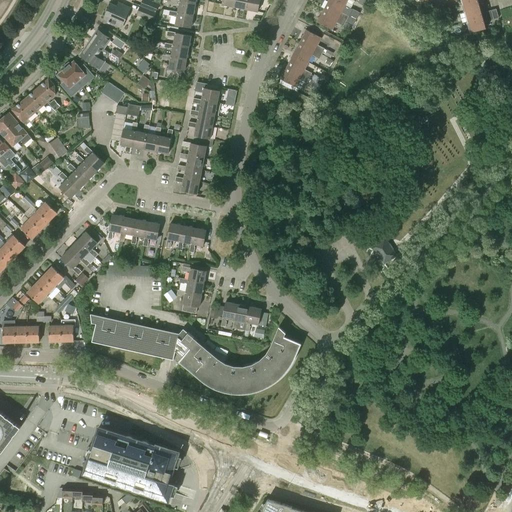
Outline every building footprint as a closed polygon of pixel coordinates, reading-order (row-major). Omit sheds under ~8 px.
[(149,0),(142,0),(140,6),(156,12),(159,5),(159,6),(160,0),(155,0),(154,2),(149,0)] [(224,0),(223,6),(235,8),(236,0),(224,0)] [(236,0),(235,8),(247,11),(249,0),(236,0)] [(249,0),(247,11),(259,13),(261,0),(249,0)] [(335,0),(329,0),(324,10),(346,21),(349,16),(353,9),(345,5),(335,0)] [(439,9),(445,0),(432,0),(431,3),(439,9)] [(462,0),(472,33),(486,28),(477,0),(462,0)] [(173,5),(180,7),(179,14),(195,17),(197,5),(181,2),(174,1),(173,5)] [(117,7),(110,4),(103,21),(121,29),(130,8),(118,3),(117,7)] [(152,22),(156,12),(140,6),(136,16),(152,22)] [(489,21),(499,18),(496,9),(486,12),(489,21)] [(344,27),(346,21),(324,10),(318,22),(332,30),(336,23),(344,27)] [(193,29),(195,17),(179,14),(171,12),(170,17),(178,19),(177,26),(193,29)] [(349,16),(346,21),(353,25),(356,20),(349,16)] [(344,28),(350,31),(353,26),(347,23),(344,28)] [(110,38),(98,30),(91,40),(104,49),(110,53),(113,49),(107,45),(110,39),(110,38)] [(307,30),(300,42),(322,54),(325,49),(318,45),(322,37),(307,30)] [(168,37),(175,38),(174,46),(190,49),(193,37),(169,33),(168,37)] [(116,37),(112,43),(121,49),(124,44),(116,37)] [(144,52),(151,54),(155,41),(149,39),(144,52)] [(91,40),(86,48),(98,57),(104,49),(91,40)] [(322,54),(300,42),(294,55),(309,62),(312,55),(319,59),(322,54)] [(166,49),(173,50),(172,58),(188,61),(190,49),(174,46),(167,44),(166,49)] [(105,62),(98,57),(86,48),(80,56),(99,70),(105,62)] [(116,49),(113,54),(119,59),(122,54),(116,49)] [(309,62),(294,55),(287,67),(310,79),(312,73),(305,69),(309,62)] [(186,73),(188,61),(172,58),(164,56),(164,61),(171,62),(170,69),(168,69),(166,78),(182,81),(184,72),(186,73)] [(68,62),(65,66),(82,87),(94,77),(84,65),(83,66),(84,67),(81,69),(74,61),(71,63),(68,62)] [(71,96),(82,87),(65,66),(61,69),(61,72),(58,74),(66,82),(62,85),(62,84),(61,85),(71,96)] [(307,84),(310,79),(287,67),(281,79),(296,87),(299,80),(307,84)] [(49,78),(36,89),(48,102),(55,96),(55,85),(49,78)] [(101,92),(106,96),(114,86),(108,82),(101,92)] [(203,93),(202,100),(218,103),(220,91),(206,88),(207,84),(197,82),(195,91),(203,93)] [(112,100),(119,89),(114,86),(106,96),(112,100)] [(36,89),(24,99),(36,113),(48,102),(36,89)] [(125,93),(119,89),(112,100),(118,104),(125,93)] [(199,112),(215,115),(218,103),(202,100),(194,98),(193,103),(201,104),(199,112)] [(23,123),(36,113),(24,99),(12,110),(23,123)] [(60,106),(54,99),(49,104),(55,111),(60,106)] [(138,116),(140,106),(135,105),(129,104),(129,108),(128,114),(138,116)] [(197,123),(213,127),(215,115),(199,112),(191,110),(191,115),(199,116),(197,123)] [(31,139),(9,113),(2,119),(20,140),(24,145),(31,139)] [(89,113),(77,114),(78,128),(90,127),(89,113)] [(0,120),(0,132),(12,147),(20,140),(2,119),(0,120)] [(122,136),(121,142),(120,145),(131,147),(134,131),(136,123),(131,122),(130,130),(123,129),(123,130),(123,131),(122,136)] [(146,134),(143,149),(155,152),(158,136),(160,123),(156,122),(153,135),(146,134)] [(211,139),(213,127),(197,123),(189,122),(188,126),(196,128),(195,136),(211,139)] [(141,133),(134,131),(131,147),(143,149),(146,134),(148,125),(143,124),(141,133)] [(158,136),(155,152),(168,154),(173,130),(167,129),(165,137),(158,136)] [(0,138),(0,152),(10,164),(12,167),(13,166),(15,165),(11,160),(15,156),(0,138)] [(58,138),(47,146),(56,159),(67,152),(58,138)] [(183,142),(182,146),(190,148),(188,155),(204,158),(207,146),(183,142)] [(104,163),(87,146),(84,150),(90,156),(84,161),(96,172),(104,163)] [(0,152),(0,161),(5,168),(9,165),(10,164),(0,152)] [(188,155),(180,153),(179,158),(188,160),(186,167),(202,170),(204,158),(188,155)] [(96,172),(84,161),(78,155),(75,159),(81,164),(76,170),(87,181),(96,172)] [(53,163),(48,157),(40,164),(45,170),(53,163)] [(39,164),(32,169),(37,175),(43,170),(39,164)] [(87,181),(76,170),(70,164),(67,167),(73,173),(68,179),(79,190),(87,181)] [(178,165),(177,170),(185,171),(184,179),(200,182),(202,170),(186,167),(178,165)] [(23,179),(27,183),(34,177),(35,176),(28,167),(19,175),(23,179)] [(79,190),(68,179),(62,173),(59,176),(65,182),(59,187),(71,198),(79,190)] [(184,179),(176,177),(175,181),(183,183),(181,191),(197,194),(200,182),(184,179)] [(25,183),(21,179),(13,186),(17,190),(25,183)] [(9,184),(1,192),(7,198),(15,191),(9,184)] [(21,200),(27,205),(31,201),(26,196),(21,200)] [(32,210),(36,205),(31,201),(27,205),(32,210)] [(47,203),(46,202),(38,211),(49,222),(57,213),(50,206),(51,205),(48,202),(47,203)] [(38,211),(29,220),(40,230),(49,222),(38,211)] [(108,234),(108,238),(112,239),(113,234),(112,234),(112,231),(114,231),(121,233),(124,217),(112,215),(108,234)] [(121,233),(120,240),(123,241),(124,241),(125,237),(123,236),(124,233),(125,234),(133,235),(136,219),(124,217),(121,233)] [(19,223),(13,218),(10,222),(15,228),(19,223)] [(133,235),(131,243),(136,243),(137,239),(135,238),(136,236),(137,236),(144,237),(145,238),(148,222),(143,221),(136,219),(133,235)] [(29,220),(21,228),(32,239),(40,230),(29,220)] [(144,237),(143,245),(148,246),(148,241),(147,241),(147,238),(149,238),(157,240),(160,224),(148,222),(145,238),(144,237)] [(8,224),(7,225),(4,228),(9,233),(13,229),(8,224)] [(179,242),(180,242),(183,226),(171,224),(168,240),(167,247),(172,248),(173,243),(171,243),(171,240),(179,242)] [(192,244),(195,229),(183,226),(180,242),(179,242),(178,249),(183,250),(184,246),(182,245),(183,243),(191,244),(192,244)] [(207,231),(195,229),(192,244),(191,244),(190,251),(194,252),(195,248),(194,248),(195,245),(204,247),(205,242),(207,231)] [(86,232),(78,240),(90,252),(95,257),(98,254),(94,250),(93,251),(91,250),(98,243),(86,232)] [(14,236),(6,244),(17,255),(25,246),(14,236)] [(381,257),(384,263),(395,256),(392,250),(389,247),(388,245),(388,244),(384,239),(373,246),(377,252),(379,250),(381,253),(383,256),(381,257)] [(78,240),(69,249),(81,260),(87,266),(90,263),(86,259),(84,260),(83,258),(89,252),(95,257),(90,252),(78,240)] [(6,244),(0,250),(0,255),(8,264),(17,255),(6,244)] [(81,260),(69,249),(61,258),(80,276),(83,273),(77,267),(76,268),(75,267),(81,261),(87,266),(81,260)] [(0,255),(0,272),(8,264),(0,255)] [(112,258),(109,255),(101,262),(105,265),(112,258)] [(66,282),(63,279),(64,278),(64,277),(61,273),(60,274),(53,267),(45,276),(56,287),(59,289),(66,282)] [(187,271),(191,272),(189,280),(205,283),(207,272),(183,267),(182,271),(187,272),(187,271)] [(77,282),(83,289),(91,281),(84,274),(77,282)] [(48,295),(56,287),(45,276),(36,285),(48,295)] [(188,284),(187,291),(187,292),(202,295),(205,283),(189,280),(181,278),(180,283),(184,284),(184,283),(188,284)] [(39,304),(48,295),(36,285),(28,293),(39,304)] [(182,295),(186,296),(184,304),(183,304),(182,311),(196,314),(197,307),(200,307),(202,295),(187,292),(187,291),(178,290),(177,295),(182,296),(182,295)] [(171,291),(164,295),(170,303),(177,298),(171,291)] [(65,298),(70,302),(74,298),(75,297),(70,293),(65,298)] [(29,299),(25,295),(20,301),(24,305),(29,299)] [(65,298),(60,304),(64,308),(70,302),(65,298)] [(18,312),(23,306),(19,302),(14,307),(18,312)] [(226,319),(227,319),(235,321),(238,305),(227,303),(223,319),(222,326),(226,327),(227,322),(226,322),(226,319)] [(60,304),(59,305),(55,309),(56,310),(59,313),(64,308),(60,304)] [(247,323),(250,308),(238,305),(235,321),(233,328),(238,329),(239,324),(238,324),(238,322),(247,323)] [(262,310),(250,308),(247,323),(245,330),(250,331),(251,326),(249,326),(250,324),(259,326),(262,310)] [(211,310),(210,317),(217,319),(218,311),(211,310)] [(168,347),(170,336),(98,319),(92,342),(163,358),(166,346),(168,347)] [(75,331),(75,327),(74,327),(73,326),(73,320),(61,320),(61,326),(62,341),(74,341),(74,331),(75,331)] [(15,327),(15,322),(1,322),(2,332),(3,332),(3,343),(15,342),(15,327)] [(39,342),(39,326),(27,327),(27,342),(39,342)] [(49,326),(49,342),(62,341),(61,326),(49,326)] [(15,327),(15,342),(27,342),(27,327),(15,327)] [(294,360),(295,357),(301,344),(279,335),(274,348),(269,356),(262,363),(253,368),(244,370),(234,370),(224,367),(216,362),(209,356),(195,344),(197,341),(192,337),(192,336),(188,333),(183,329),(179,334),(178,338),(175,351),(179,354),(183,358),(179,361),(202,380),(203,381),(205,383),(209,385),(212,387),(214,388),(217,389),(220,390),(224,392),(228,392),(230,393),(233,393),(237,394),(242,394),(244,393),(246,393),(250,393),(255,392),(257,391),(260,390),(262,389),(264,388),(266,388),(269,386),(272,384),(275,382),(277,381),(279,379),(282,376),(285,373),(287,371),(288,369),(289,367),(290,366),(291,364),(293,362),(294,360)] [(263,339),(265,331),(256,329),(254,337),(263,339)] [(166,346),(163,358),(169,359),(179,361),(183,358),(179,354),(175,351),(178,338),(174,337),(170,336),(168,347),(166,346)] [(0,454),(27,419),(2,400),(0,402),(0,454)] [(168,482),(177,453),(152,444),(139,440),(136,439),(99,427),(94,441),(84,472),(83,474),(169,501),(174,484),(168,482)] [(72,499),(73,488),(62,487),(62,498),(72,499)] [(73,488),(72,499),(78,499),(78,501),(82,502),(83,491),(83,488),(73,488)] [(83,491),(82,502),(92,503),(93,494),(93,492),(83,491)] [(93,494),(92,503),(92,505),(103,505),(103,495),(93,494)] [(135,497),(127,495),(122,499),(126,504),(135,497)] [(291,511),(289,511),(292,507),(291,506),(267,499),(265,504),(267,505),(264,510),(262,509),(260,511),(291,511)] [(140,510),(137,511),(148,511),(150,511),(142,502),(137,506),(140,510)]
